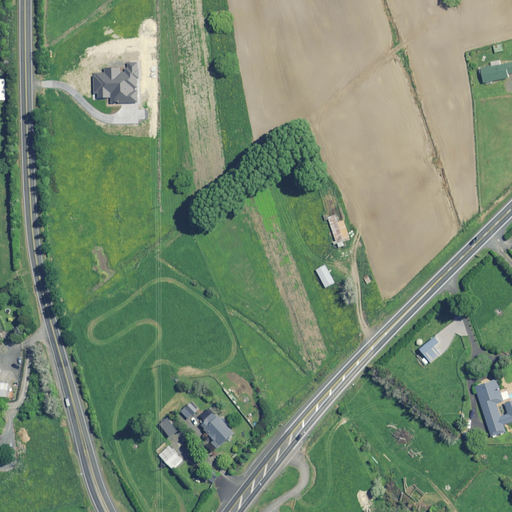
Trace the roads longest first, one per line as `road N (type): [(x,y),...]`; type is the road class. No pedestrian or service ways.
road 1 (tertiary): [(80,429),(30,222),(26,0)]
road 2 (primary): [(232,511),(356,363),(511,208)]
